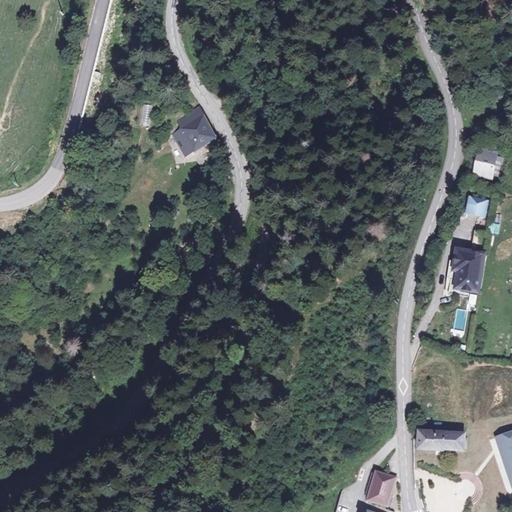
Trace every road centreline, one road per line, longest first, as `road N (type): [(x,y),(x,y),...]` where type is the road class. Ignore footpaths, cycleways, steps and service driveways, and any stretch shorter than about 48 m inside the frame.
road 1 (tertiary): [(412,511),(402,331),(456,125),(421,0)]
road 2 (tertiary): [(238,179),(204,291),(128,404),(96,438),(0,504)]
road 3 (residential): [(154,511),(200,455),(238,357),(264,207),(238,179)]
road 4 (residential): [(102,0),(54,176),(38,194),(0,206)]
road 5 (tertiary): [(173,0),(174,44),(231,141),(238,179)]
